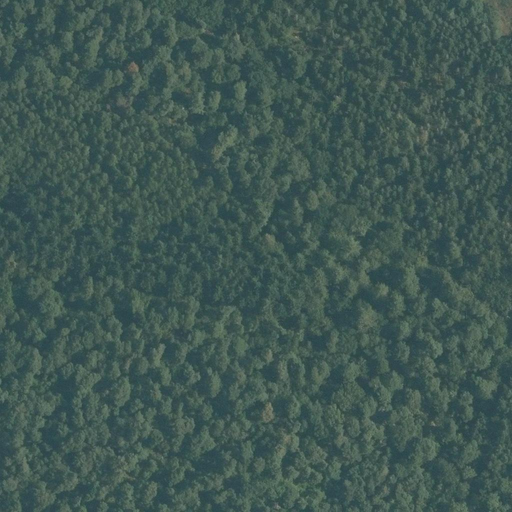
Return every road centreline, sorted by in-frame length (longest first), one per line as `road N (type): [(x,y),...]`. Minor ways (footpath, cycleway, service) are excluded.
road 1 (track): [(215,19),(335,206),(411,255),(506,335)]
road 2 (track): [(506,335),(477,466)]
